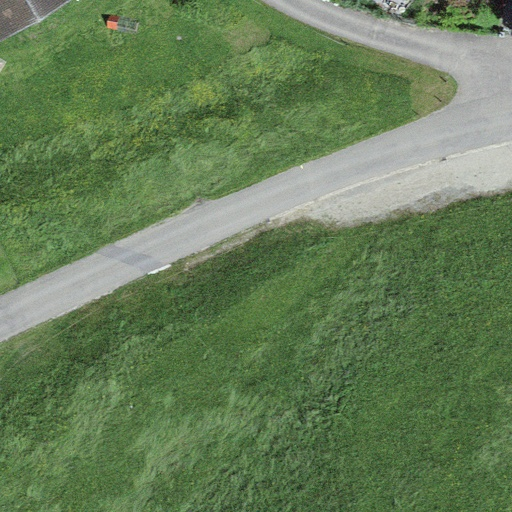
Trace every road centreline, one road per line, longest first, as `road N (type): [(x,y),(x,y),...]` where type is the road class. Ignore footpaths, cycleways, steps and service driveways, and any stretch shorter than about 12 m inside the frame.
road 1 (unclassified): [(0,312),(94,267),(404,147),(511,126)]
road 2 (track): [(321,0),(511,96)]
